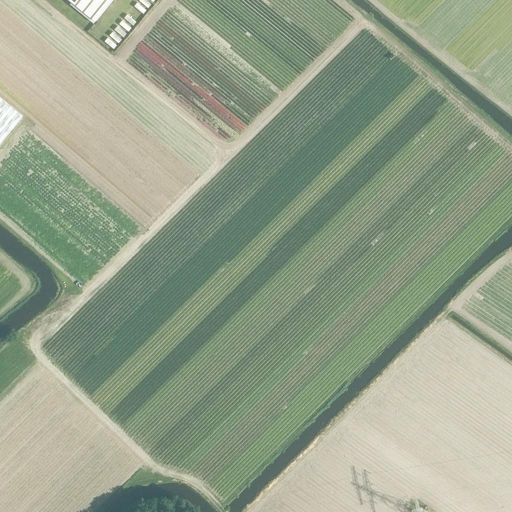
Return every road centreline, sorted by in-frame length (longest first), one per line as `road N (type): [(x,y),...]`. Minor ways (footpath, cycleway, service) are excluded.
road 1 (track): [(224,510),(31,355),(361,17),(511,149)]
road 2 (track): [(224,510),(253,472),(511,220)]
road 3 (track): [(250,511),(511,257)]
road 4 (track): [(228,154),(40,0)]
